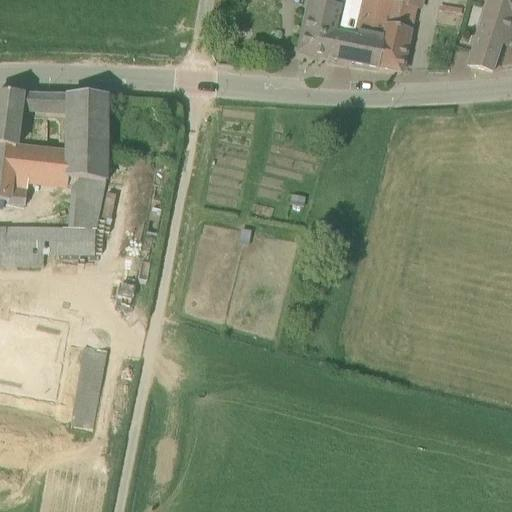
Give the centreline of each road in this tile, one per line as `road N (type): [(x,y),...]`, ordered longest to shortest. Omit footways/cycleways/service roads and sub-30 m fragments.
road 1 (unclassified): [(118,511),(194,84)]
road 2 (tertiary): [(194,84),(421,93),(511,87)]
road 3 (tertiary): [(0,75),(194,84)]
